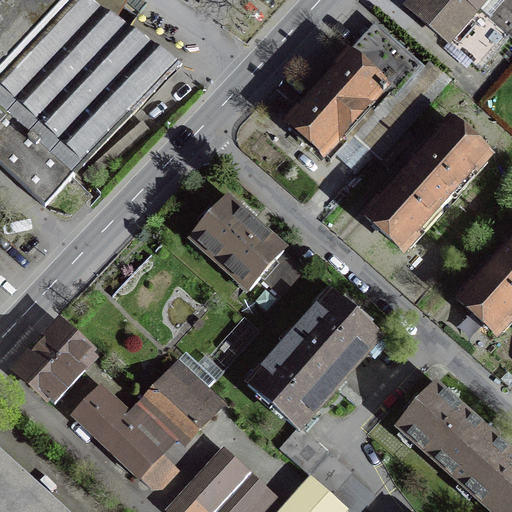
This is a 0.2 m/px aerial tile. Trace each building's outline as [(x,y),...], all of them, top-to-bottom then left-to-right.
[(0,0),(0,165),(45,208),(180,66),(118,23),(134,0),(0,0)] [(478,10),(466,0),(426,0),(413,15),(467,61),(480,72),(510,36),(478,10)] [(466,0),(478,10),(479,10),(487,0),(466,0)] [(511,0),(487,0),(479,10),(510,36),(511,37),(511,0)] [(376,27),(318,91),(386,151),(450,80),(430,62),(424,70),(376,27)] [(379,159),(386,151),(318,91),(288,124),(331,162),(354,137),(379,159)] [(489,157),(451,123),(366,217),(404,251),(489,157)] [(285,253),(226,201),(192,239),(193,240),(195,238),(209,250),(207,252),(236,278),(238,275),(252,287),(249,290),(250,292),(262,279),(283,297),(304,273),(283,255),(285,253)] [(511,317),(511,242),(459,301),(496,335),(511,317)] [(381,337),(331,293),(249,386),(298,429),(299,430),(381,338),(381,337)] [(90,353),(60,325),(17,371),(55,406),(64,397),(60,393),(70,382),(66,378),(89,353),(90,353)] [(201,376),(185,362),(145,407),(188,445),(224,404),(197,380),(201,376)] [(511,511),(511,453),(436,386),(399,428),(493,511),(511,511)] [(176,470),(97,397),(77,419),(154,493),(176,470)] [(297,429),(279,450),(309,475),(327,455),(299,430),(298,429),(297,429)] [(68,511),(0,450),(0,511),(68,511)] [(267,511),(276,503),(225,455),(172,511),(267,511)] [(349,511),(350,511),(360,511),(374,497),(327,455),(309,475),(349,511)] [(311,478),(280,511),(347,511),(349,511),(311,478)]
